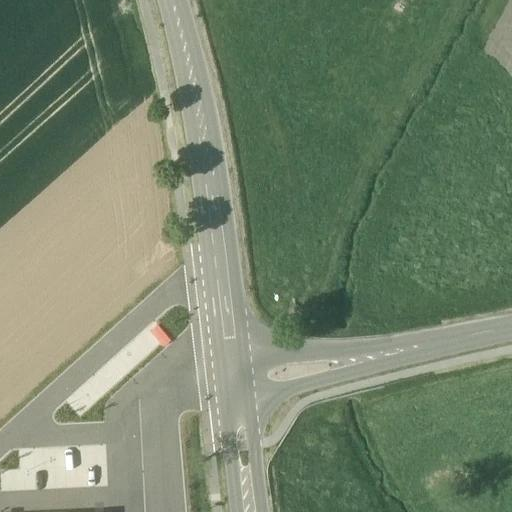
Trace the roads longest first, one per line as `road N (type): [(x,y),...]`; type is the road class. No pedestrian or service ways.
road 1 (unclassified): [(236,359),(204,121),(170,0)]
road 2 (residential): [(240,395),(296,388),(405,350)]
road 3 (residential): [(405,350),(291,350),(236,359)]
